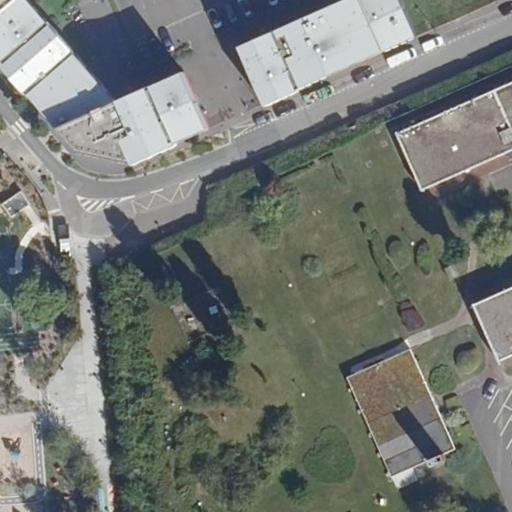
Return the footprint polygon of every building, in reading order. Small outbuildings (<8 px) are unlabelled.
[(0,0),(0,16),(18,0),(0,0)] [(120,101),(32,0),(25,0),(0,22),(0,59),(80,152),(133,163),(209,129),(192,77),(120,101)] [(345,0),(239,47),(265,104),(416,37),(399,0),(345,0)] [(511,151),(511,82),(397,133),(423,191),(496,158),(511,151)] [(11,216),(30,205),(22,192),(3,203),(11,216)] [(511,288),(474,305),(499,362),(511,356),(511,288)] [(0,364),(49,363),(47,316),(15,318),(15,306),(0,306),(0,364)] [(453,449),(409,350),(350,377),(395,476),(428,461),(431,469),(446,463),(442,454),(453,449)] [(406,509),(407,511),(441,511),(435,496),(406,509)]
